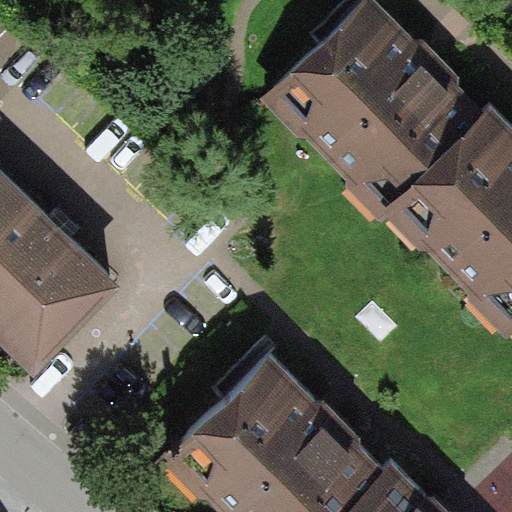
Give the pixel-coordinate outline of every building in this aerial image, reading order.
[(417,23),(395,0),(339,0),(260,78),(301,120),(305,116),(348,159),(343,165),(380,202),(391,191),(381,181),(479,85),(457,63),(461,60),(421,19),(417,23)] [(511,98),(489,76),(479,85),(381,181),(391,191),(423,224),(427,220),(470,263),(466,267),(504,306),(507,303),(511,298),(511,98)] [(0,142),(0,313),(34,346),(120,255),(0,142)] [(339,480),(382,439),(359,414),(365,409),(326,368),(321,373),(273,322),(158,432),(199,475),(206,469),(247,511),(333,511),(352,494),(339,480)] [(392,430),(382,439),(339,480),(352,494),(333,511),(471,511),(474,509),(433,466),(429,469),(392,430)]
